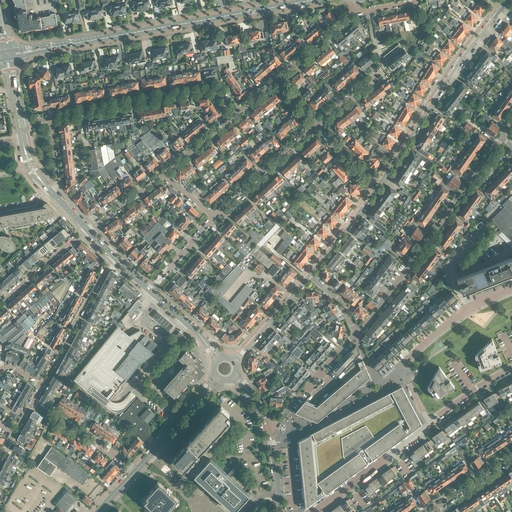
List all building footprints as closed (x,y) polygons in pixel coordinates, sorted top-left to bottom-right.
[(14,0),(15,2),(15,3),(16,3),(16,5),(15,5),(15,6),(16,6),(16,9),(15,9),(15,10),(15,11),(15,12),(15,13),(15,14),(16,15),(16,16),(17,16),(18,19),(18,20),(19,22),(21,22),(21,24),(21,25),(19,25),(20,30),(21,31),(22,31),(22,32),(27,31),(27,29),(27,28),(29,28),(30,30),(34,29),(36,29),(38,29),(39,30),(40,30),(41,30),(42,30),(43,29),(44,29),(45,29),(46,29),(46,28),(46,27),(49,27),(50,27),(50,26),(53,25),(54,26),(57,25),(57,22),(60,21),(59,14),(56,15),(55,13),(50,14),(51,16),(44,17),(33,19),(32,18),(33,18),(32,14),(30,15),(30,18),(28,18),(27,11),(26,3),(25,1),(25,0),(14,0)] [(148,0),(146,0),(141,1),(142,11),(146,10),(146,9),(149,9),(148,4),(149,4),(148,0)] [(141,1),(132,3),(133,6),(134,6),(135,11),(138,11),(138,12),(142,11),(141,1)] [(121,2),(116,2),(117,5),(119,15),(122,14),(126,13),(125,8),(127,8),(126,4),(121,4),(121,2)] [(474,2),(473,4),(483,12),(486,8),(479,3),(478,4),(474,2)] [(480,15),(483,12),(473,4),(471,5),(475,8),(473,10),(480,15)] [(117,5),(109,7),(109,11),(110,10),(111,16),(115,15),(115,16),(119,15),(117,5)] [(102,8),(94,9),(96,19),(99,19),(99,18),(103,17),(102,12),(103,12),(102,8)] [(94,9),(85,11),(86,15),(87,15),(88,20),(92,19),(92,20),(96,19),(94,9)] [(79,11),(71,13),(72,22),(72,23),(73,23),(76,23),(76,22),(80,21),(79,15),(80,15),(79,11)] [(67,12),(63,13),(65,23),(69,22),(69,23),(72,22),(71,13),(67,14),(67,12)] [(322,25),(333,16),(330,12),(324,17),(326,18),(323,21),(320,23),(322,25)] [(464,14),(475,22),(478,19),(471,13),(469,15),(466,12),(464,14)] [(465,20),(472,26),(475,22),(464,14),(463,16),(466,18),(465,20)] [(397,15),(391,16),(392,23),(393,27),(397,26),(399,26),(398,26),(398,22),(397,15)] [(330,24),(332,23),(336,19),(333,16),(322,25),(324,26),(329,22),(330,24)] [(451,17),(450,19),(466,33),(469,29),(463,24),(461,25),(458,23),(451,17)] [(458,29),(457,31),(464,36),(466,33),(450,19),(448,22),(455,27),(458,29)] [(287,31),(287,28),(288,28),(287,23),(285,22),(278,23),(280,32),(281,40),(284,38),(283,33),(285,32),(284,32),(287,31)] [(310,22),(308,24),(310,26),(311,28),(312,27),(313,29),(311,31),(316,36),(319,33),(312,24),(310,22)] [(271,26),(272,33),(280,32),(278,23),(272,24),(271,26)] [(313,23),(312,24),(319,33),(321,32),(323,31),(318,25),(316,27),(315,25),(313,23)] [(357,23),(353,26),(361,35),(362,34),(361,32),(360,31),(361,29),(357,23)] [(353,26),(353,27),(349,30),(354,35),(356,34),(358,35),(359,37),(361,35),(353,26)] [(451,32),(448,30),(445,28),(444,30),(447,32),(446,33),(449,35),(449,34),(452,36),(451,38),(458,44),(461,40),(451,32)] [(507,39),(505,41),(510,45),(511,47),(511,46),(511,43),(511,42),(510,41),(511,38),(511,34),(505,29),(503,31),(502,31),(501,32),(501,33),(500,34),(507,39)] [(255,32),(256,39),(257,40),(264,39),(263,31),(260,31),(259,31),(258,30),(256,31),(255,31),(255,32)] [(306,30),(305,31),(306,32),(312,39),(316,36),(311,31),(309,32),(308,31),(307,31),(306,30)] [(353,37),(354,35),(349,30),(346,32),(355,42),(356,41),(353,37)] [(461,40),(464,36),(457,31),(455,33),(452,30),(451,32),(461,40)] [(305,31),(303,32),(304,33),(306,35),(304,37),(309,42),(312,39),(306,32),(305,31)] [(346,32),(343,35),(349,43),(351,41),(352,42),(356,47),(357,45),(355,42),(346,32)] [(234,35),(232,36),(233,44),(239,43),(239,47),(238,48),(239,53),(247,51),(245,42),(240,42),(239,38),(240,38),(239,34),(235,35),(234,35)] [(225,37),(226,46),(229,45),(229,46),(234,46),(233,44),(232,36),(232,35),(231,35),(229,36),(229,37),(228,37),(225,37)] [(339,38),(347,47),(349,50),(350,48),(347,44),(349,43),(343,35),(339,38)] [(295,40),(302,48),(305,46),(304,45),(305,44),(299,37),(296,40),(295,39),(295,40)] [(497,37),(493,42),(500,47),(503,43),(504,43),(497,37)] [(347,47),(339,38),(335,41),(340,47),(342,45),(345,48),(347,47)] [(200,52),(210,50),(208,41),(208,40),(208,41),(207,40),(205,40),(204,41),(200,42),(201,48),(200,48),(200,52)] [(214,51),(218,50),(216,40),(212,41),(212,40),(208,41),(210,50),(214,50),(214,51)] [(295,42),(292,45),(297,50),(300,48),(301,49),(302,48),(295,40),(294,40),(295,42)] [(442,43),(452,51),(455,47),(448,42),(447,44),(443,41),(442,43)] [(500,47),(493,42),(489,47),(496,52),(498,54),(499,52),(502,49),(500,47)] [(186,54),(188,53),(194,52),(194,48),(193,48),(192,43),(188,44),(187,43),(184,44),(186,54)] [(291,43),(288,45),(290,47),(288,48),(293,54),(297,50),(292,45),(291,43)] [(443,49),(449,54),(452,51),(442,43),(441,44),(444,47),(443,49)] [(177,55),(186,54),(184,44),(180,44),(180,45),(176,46),(177,51),(176,51),(177,55)] [(409,57),(399,44),(383,57),(393,69),(409,57)] [(286,46),(284,47),(287,49),(285,51),(289,57),(293,54),(288,48),(286,45),(286,46)] [(326,51),(325,51),(330,57),(335,54),(337,55),(338,54),(341,57),(342,56),(340,53),(340,52),(336,49),(333,51),(330,47),(327,49),(326,50),(326,51)] [(156,59),(161,58),(160,48),(156,49),(156,50),(152,51),(153,56),(152,56),(152,60),(153,60),(153,61),(157,61),(156,59)] [(163,48),(160,48),(161,58),(170,57),(170,53),(168,53),(168,48),(163,48)] [(509,62),(511,58),(511,48),(511,49),(505,52),(506,55),(502,60),(505,62),(508,65),(509,62)] [(284,51),(280,54),(286,60),(289,57),(285,51),(284,52),(284,51)] [(330,57),(325,51),(320,55),(326,61),(330,57)] [(435,51),(434,53),(444,61),(447,57),(440,52),(438,54),(435,51)] [(493,56),(487,51),(483,56),(493,63),(495,61),(493,60),(495,58),(498,60),(497,61),(502,65),(505,62),(502,60),(498,56),(495,54),(493,56)] [(135,53),(137,63),(137,65),(146,64),(145,57),(144,57),(143,52),(139,53),(139,52),(135,53)] [(420,61),(424,64),(425,61),(422,59),(425,55),(419,52),(416,58),(420,61)] [(133,64),(137,63),(135,53),(132,53),(132,54),(128,55),(129,60),(128,60),(128,65),(133,64)] [(441,65),(444,61),(434,53),(432,55),(436,58),(434,60),(441,65)] [(227,80),(227,81),(233,76),(230,72),(235,71),(235,68),(232,54),(230,55),(223,56),(220,56),(216,57),(217,61),(217,64),(218,68),(223,68),(222,63),(228,62),(229,67),(227,69),(227,68),(224,71),(225,73),(224,73),(224,74),(225,75),(224,75),(224,76),(225,77),(224,78),(226,80),(227,80)] [(273,54),(269,58),(277,67),(281,63),(273,54)] [(321,65),(319,67),(320,68),(324,72),(326,70),(321,65),(326,61),(320,55),(320,56),(319,55),(318,56),(318,57),(315,59),(321,65)] [(115,56),(111,57),(113,67),(122,65),(121,61),(120,62),(119,56),(115,57),(115,56)] [(368,56),(363,60),(368,66),(373,62),(368,56)] [(495,65),(493,63),(483,56),(481,58),(480,58),(479,60),(489,68),(491,65),(494,67),(495,65)] [(108,68),(113,67),(111,57),(108,58),(104,59),(105,64),(104,64),(104,65),(102,66),(102,70),(109,69),(108,68)] [(276,67),(277,67),(269,58),(265,61),(272,69),(273,68),(273,69),(276,66),(276,67)] [(368,66),(363,60),(359,63),(364,70),(368,66)] [(478,62),(476,65),(486,72),(488,74),(489,72),(487,71),(489,68),(479,60),(478,61),(478,62)] [(80,73),(89,71),(87,61),(83,62),(84,63),(79,64),(80,69),(79,69),(80,73)] [(91,62),(91,61),(87,61),(89,71),(93,70),(94,73),(98,72),(98,70),(97,66),(96,66),(95,61),(91,62)] [(270,71),(272,69),(265,61),(262,63),(260,64),(268,73),(270,71)] [(316,66),(312,61),(308,65),(313,71),(314,73),(320,68),(319,67),(318,65),(316,66)] [(349,70),(354,76),(359,73),(353,66),(355,64),(353,62),(351,64),(352,64),(347,68),(349,70)] [(426,65),(437,72),(439,68),(432,64),(430,66),(427,63),(426,65)] [(256,68),(263,77),(264,75),(265,76),(268,73),(260,64),(256,68)] [(63,67),(65,77),(74,75),(73,71),(71,71),(71,69),(70,66),(71,65),(67,66),(66,65),(64,66),(63,67)] [(313,71),(308,65),(303,69),(308,75),(313,71)] [(428,69),(427,71),(434,76),(437,72),(426,65),(424,67),(428,69)] [(473,67),(472,69),(482,77),(486,72),(476,65),(474,67),(473,67)] [(174,66),(166,67),(167,74),(170,74),(172,84),(174,84),(175,84),(176,84),(177,83),(176,75),(174,66)] [(217,66),(209,67),(211,79),(212,79),(212,80),(215,79),(214,79),(215,78),(217,77),(216,70),(218,69),(217,66)] [(60,68),(56,69),(57,76),(55,76),(56,79),(58,79),(58,80),(61,80),(61,77),(65,77),(63,67),(59,68),(60,68)] [(211,79),(209,67),(203,68),(204,72),(205,80),(207,79),(207,80),(208,80),(211,80),(211,79)] [(256,69),(252,72),(259,81),(260,81),(260,80),(262,78),(263,77),(256,68),(255,68),(256,69)] [(41,70),(40,71),(40,73),(42,80),(46,79),(46,82),(50,81),(48,69),(45,69),(45,70),(41,71),(41,70)] [(468,74),(478,81),(482,77),(472,69),(471,70),(471,71),(469,74),(468,74)] [(344,74),(350,80),(351,81),(355,77),(354,76),(349,70),(344,74)] [(139,78),(139,80),(141,80),(142,81),(143,89),(145,89),(146,90),(148,89),(148,88),(149,88),(147,80),(144,80),(144,78),(142,79),(141,71),(138,71),(138,74),(138,77),(139,78)] [(422,71),(421,73),(432,80),(434,76),(427,71),(425,74),(422,71)] [(247,75),(248,76),(255,85),(259,81),(252,72),(250,74),(249,74),(247,75)] [(38,74),(37,74),(37,79),(34,79),(33,79),(33,78),(32,78),(32,77),(31,77),(30,77),(29,78),(29,79),(29,80),(30,87),(30,88),(30,89),(32,89),(32,88),(41,87),(40,80),(42,80),(40,73),(40,74),(38,75),(38,74)] [(305,79),(300,73),(298,75),(297,74),(296,75),(296,76),(295,77),(301,83),(305,79)] [(422,80),(429,84),(432,80),(421,73),(419,75),(423,77),(422,80)] [(340,77),(346,84),(350,80),(344,74),(340,77)] [(483,85),(478,81),(468,74),(465,78),(466,78),(465,79),(474,85),(474,84),(480,89),(483,85)] [(235,75),(233,76),(227,81),(228,82),(227,82),(229,85),(230,85),(231,85),(238,79),(235,75)] [(147,78),(147,80),(149,88),(151,88),(155,88),(154,79),(150,79),(150,77),(147,78)] [(296,87),(301,83),(295,77),(294,77),(293,78),(293,79),(292,79),(293,80),(291,81),(296,87)] [(336,81),(341,87),(342,88),(346,84),(340,77),(336,81)] [(233,89),(234,90),(243,83),(239,79),(238,79),(231,85),(231,87),(233,90),(233,89)] [(341,88),(341,87),(336,81),(335,79),(330,83),(337,91),(341,88)] [(409,79),(408,81),(425,92),(427,88),(425,86),(417,81),(416,83),(409,79)] [(306,99),(311,95),(313,93),(315,92),(311,88),(311,87),(311,88),(316,83),(314,81),(312,83),(310,85),(308,86),(310,89),(303,94),(306,99)] [(387,81),(384,84),(384,83),(380,87),(385,93),(386,94),(387,96),(394,87),(391,83),(389,85),(387,81)] [(411,89),(420,94),(422,95),(425,92),(408,81),(406,84),(412,87),(411,89)] [(117,86),(116,82),(114,83),(115,87),(116,95),(122,94),(120,85),(117,86)] [(234,91),(236,94),(246,87),(243,83),(234,90),(235,91),(234,91)] [(329,87),(326,83),(323,86),(324,88),(322,90),(324,92),(329,98),(333,94),(328,88),(329,87)] [(462,83),(459,87),(466,93),(467,91),(469,92),(470,89),(462,83)] [(236,95),(238,98),(239,98),(239,99),(249,92),(247,89),(249,88),(247,87),(246,88),(246,87),(236,94),(236,95)] [(376,91),(375,91),(380,97),(385,93),(380,87),(378,89),(377,89),(376,90),(376,91)] [(466,93),(459,87),(457,90),(456,90),(454,91),(462,97),(466,93)] [(371,94),(371,95),(376,101),(378,99),(380,97),(375,91),(374,93),(373,93),(371,94)] [(462,97),(454,91),(453,93),(453,94),(452,96),(458,102),(462,97)] [(324,92),(319,96),(324,102),(329,98),(324,92)] [(33,94),(33,95),(34,98),(33,98),(34,101),(35,101),(35,102),(43,100),(42,93),(33,94)] [(313,97),(315,99),(320,106),(324,102),(319,96),(317,98),(313,93),(311,95),(313,97)] [(415,107),(418,103),(407,96),(404,95),(401,93),(399,95),(409,100),(408,102),(415,107)] [(272,96),(271,97),(277,103),(279,101),(280,102),(282,101),(281,100),(275,94),(272,96)] [(411,97),(408,94),(407,96),(418,103),(420,99),(413,94),(411,97)] [(66,97),(63,97),(64,106),(65,105),(65,106),(67,106),(68,105),(71,104),(69,95),(66,95),(66,97)] [(315,110),(320,106),(315,99),(312,102),(310,99),(313,97),(311,95),(306,99),(315,110)] [(366,98),(371,104),(373,103),(374,104),(377,102),(376,101),(371,95),(369,97),(368,96),(367,97),(367,98),(366,98)] [(455,106),(458,102),(452,96),(450,99),(449,99),(447,100),(455,106)] [(277,103),(271,97),(267,100),(269,104),(270,103),(273,106),(277,103)] [(510,105),(511,103),(504,98),(503,97),(500,101),(509,108),(511,105),(510,105)] [(51,101),(49,102),(51,108),(55,107),(56,108),(57,108),(58,107),(57,98),(51,99),(51,101)] [(368,107),(371,104),(366,98),(363,101),(361,102),(367,110),(369,108),(368,107)] [(35,102),(36,109),(36,110),(37,110),(37,111),(38,111),(39,111),(40,111),(40,110),(41,110),(41,109),(41,108),(47,107),(47,109),(51,108),(49,102),(45,102),(44,100),(43,100),(35,102)] [(269,104),(267,100),(263,104),(268,110),(273,106),(270,103),(269,104)] [(453,109),(455,106),(447,100),(446,102),(446,103),(445,105),(452,111),(457,115),(458,113),(456,111),(453,109)] [(207,111),(214,106),(210,101),(210,102),(203,106),(207,111)] [(496,106),(498,107),(505,112),(507,110),(507,111),(509,108),(500,101),(496,106)] [(188,102),(180,104),(181,109),(182,111),(186,111),(186,112),(186,113),(190,110),(191,110),(192,109),(192,108),(192,105),(190,105),(189,102),(188,102)] [(395,102),(394,104),(411,114),(413,110),(406,106),(404,108),(398,104),(399,104),(395,102)] [(268,110),(263,104),(259,107),(261,110),(261,111),(264,114),(268,110)] [(402,112),(401,114),(409,118),(411,114),(394,104),(392,106),(396,108),(402,112)] [(170,108),(176,107),(176,105),(170,106),(170,105),(164,106),(163,106),(162,106),(161,107),(161,109),(162,115),(166,114),(165,112),(166,112),(168,112),(169,114),(170,115),(172,113),(171,111),(170,108)] [(450,113),(452,111),(445,105),(441,110),(449,117),(451,114),(450,113)] [(220,115),(214,106),(207,111),(207,112),(208,111),(210,114),(209,115),(210,116),(211,115),(214,119),(215,117),(216,118),(220,115)] [(353,109),(354,110),(360,118),(363,116),(364,118),(366,116),(357,106),(356,107),(356,106),(354,107),(354,108),(353,109)] [(261,110),(259,107),(254,111),(260,118),(264,114),(261,111),(261,110)] [(498,107),(497,109),(495,112),(502,117),(504,114),(505,112),(498,107)] [(350,112),(350,113),(354,119),(357,117),(360,122),(362,120),(360,118),(354,110),(352,111),(351,111),(350,112)] [(502,117),(495,112),(493,110),(488,116),(490,117),(493,120),(495,118),(499,121),(500,119),(501,120),(502,117)] [(260,118),(254,111),(254,112),(251,114),(250,115),(255,120),(256,121),(256,122),(258,121),(257,120),(260,118)] [(404,126),(406,122),(395,115),(389,112),(388,115),(391,117),(392,116),(394,117),(394,118),(397,120),(396,122),(404,126)] [(126,113),(126,115),(128,123),(131,123),(131,126),(133,125),(134,133),(130,133),(131,140),(132,144),(134,142),(140,138),(137,123),(134,124),(132,114),(131,114),(131,113),(126,113)] [(347,115),(346,116),(354,127),(356,125),(352,120),(354,119),(350,113),(349,113),(347,114),(347,115)] [(204,117),(209,124),(213,121),(212,120),(214,119),(211,115),(210,116),(209,115),(208,114),(204,117)] [(295,125),(296,126),(296,125),(297,125),(298,124),(299,123),(296,120),(297,120),(293,114),(289,118),(295,125)] [(396,114),(395,115),(406,122),(409,118),(401,114),(400,116),(396,114)] [(435,117),(433,119),(444,126),(446,124),(446,123),(446,122),(446,121),(446,120),(445,119),(438,114),(436,117),(435,117)] [(282,118),(286,122),(291,128),(295,125),(289,118),(288,117),(287,118),(284,116),(282,118)] [(342,119),(346,125),(349,123),(352,128),(354,127),(346,116),(344,117),(342,118),(342,119)] [(110,127),(111,127),(112,131),(114,131),(113,126),(117,126),(115,117),(109,118),(110,127)] [(252,123),(247,117),(246,117),(245,117),(244,118),(244,119),(244,120),(242,121),(247,127),(252,123)] [(109,118),(102,119),(103,128),(110,127),(109,118)] [(290,129),(291,128),(286,122),(283,124),(278,118),(276,119),(287,132),(289,130),(290,129)] [(278,129),(279,129),(284,135),(287,132),(276,119),(275,121),(280,127),(278,129)] [(339,121),(338,123),(345,131),(346,133),(348,132),(344,127),(346,125),(342,119),(341,120),(340,120),(339,120),(339,121)] [(431,125),(437,129),(441,131),(444,126),(433,119),(432,122),(432,123),(431,125)] [(99,134),(96,120),(90,121),(92,130),(95,130),(96,134),(99,134)] [(201,120),(196,124),(201,130),(201,129),(202,129),(203,128),(204,128),(206,126),(201,120)] [(238,124),(237,125),(243,131),(245,129),(249,134),(251,132),(249,129),(247,127),(242,121),(240,122),(240,123),(239,123),(238,123),(238,124)] [(473,125),(467,121),(463,127),(469,131),(473,125)] [(345,131),(338,123),(337,122),(336,123),(335,124),(334,124),(334,125),(335,127),(336,128),(334,129),(337,133),(338,133),(340,135),(345,131)] [(491,122),(488,127),(496,133),(499,129),(497,129),(498,127),(491,122)] [(60,133),(61,133),(70,131),(69,126),(72,126),(72,124),(61,125),(61,126),(59,126),(60,133)] [(191,138),(192,137),(187,131),(184,128),(182,126),(181,124),(180,126),(179,127),(183,131),(180,132),(182,135),(187,141),(189,139),(190,139),(191,139),(191,138)] [(196,124),(191,127),(197,134),(199,132),(199,131),(201,130),(196,124)] [(175,134),(178,132),(172,125),(169,127),(175,134)] [(389,125),(388,127),(399,134),(401,130),(394,126),(393,127),(389,125)] [(428,127),(426,130),(434,134),(437,129),(431,125),(429,127),(428,127)] [(494,136),(496,133),(488,127),(487,126),(483,131),(492,137),(493,135),(494,136)] [(156,144),(158,146),(161,151),(166,147),(168,146),(164,140),(154,127),(152,128),(140,137),(149,149),(156,144)] [(194,136),(197,134),(191,127),(187,131),(192,137),(194,136)] [(231,130),(229,131),(235,138),(239,134),(233,127),(230,129),(231,130)] [(396,138),(399,134),(388,127),(387,129),(390,131),(389,134),(396,138)] [(284,135),(279,129),(277,132),(274,128),(272,130),(274,132),(276,134),(281,140),(285,136),(284,135)] [(430,140),(434,134),(426,130),(425,132),(425,133),(424,135),(430,140)] [(227,133),(225,135),(230,142),(235,138),(229,131),(229,132),(228,132),(227,133)] [(265,136),(268,138),(269,140),(273,145),(274,146),(275,145),(276,145),(277,144),(277,143),(278,142),(269,133),(265,136)] [(478,137),(476,139),(483,144),(485,141),(484,141),(486,139),(485,139),(486,138),(479,133),(477,136),(478,137)] [(257,135),(269,148),(273,145),(269,140),(268,138),(265,140),(259,134),(257,135)] [(221,139),(220,139),(226,145),(230,142),(225,135),(223,137),(222,137),(221,138),(221,139)] [(262,143),(260,145),(265,151),(269,148),(257,135),(256,137),(262,143)] [(395,141),(383,135),(381,139),(392,145),(395,141)] [(420,140),(430,146),(430,147),(433,142),(430,140),(424,135),(422,138),(421,137),(420,140)] [(177,139),(174,141),(179,148),(184,144),(179,137),(178,136),(176,138),(177,139)] [(141,151),(145,156),(147,155),(151,151),(149,149),(140,137),(140,138),(134,142),(140,150),(141,151)] [(170,140),(170,141),(168,143),(169,145),(175,151),(179,148),(174,141),(172,138),(170,140)] [(242,147),(244,146),(249,142),(246,138),(239,143),(242,147)] [(349,145),(352,148),(361,139),(360,138),(357,141),(355,139),(349,145)] [(221,150),(226,145),(220,139),(219,140),(218,140),(215,142),(221,150)] [(361,139),(352,148),(355,152),(361,146),(360,144),(363,141),(361,139)] [(392,145),(381,139),(380,141),(383,143),(382,145),(390,149),(392,145)] [(474,140),(472,143),(480,148),(481,146),(483,144),(476,139),(475,141),(474,140)] [(250,142),(262,155),(265,151),(260,145),(258,147),(252,140),(250,142)] [(316,140),(313,143),(312,143),(311,144),(311,145),(310,145),(316,151),(319,147),(320,148),(322,146),(316,140)] [(426,151),(430,146),(420,140),(418,142),(418,144),(417,146),(420,148),(418,151),(427,157),(430,154),(426,151)] [(128,147),(134,155),(134,156),(141,151),(140,150),(134,142),(132,144),(128,147)] [(252,152),(258,158),(262,155),(250,142),(248,143),(253,148),(251,150),(252,152)] [(480,148),(472,143),(470,142),(469,144),(471,145),(470,148),(477,153),(478,150),(480,148)] [(99,170),(104,166),(109,162),(115,157),(112,144),(95,147),(95,149),(89,150),(92,164),(92,168),(98,167),(99,170)] [(209,148),(208,149),(213,156),(218,152),(212,145),(209,148)] [(306,149),(313,156),(317,152),(316,151),(310,145),(309,146),(308,146),(307,148),(306,149)] [(355,152),(359,155),(368,146),(366,145),(363,148),(361,146),(355,152)] [(369,148),(368,146),(359,155),(362,159),(368,153),(366,151),(369,148)] [(379,146),(377,149),(385,155),(387,152),(379,146)] [(122,151),(128,159),(134,155),(128,147),(122,151)] [(171,154),(166,147),(161,151),(167,159),(170,157),(169,156),(171,154)] [(467,149),(466,152),(473,157),(474,155),(475,155),(477,153),(470,148),(468,150),(467,149)] [(208,160),(213,156),(208,149),(207,150),(206,150),(205,151),(205,152),(203,153),(208,160)] [(309,160),(313,156),(306,149),(304,150),(303,151),(302,152),(302,153),(309,160)] [(162,162),(162,161),(164,160),(165,161),(167,159),(161,151),(157,155),(162,162)] [(248,154),(250,157),(255,163),(259,159),(258,158),(252,152),(250,154),(248,152),(247,153),(248,154)] [(327,152),(321,158),(326,163),(332,157),(331,156),(332,156),(328,153),(327,152)] [(409,157),(409,158),(419,165),(422,160),(425,162),(427,159),(417,152),(415,155),(412,153),(411,155),(410,155),(409,157)] [(463,157),(470,162),(472,159),(473,157),(466,152),(464,154),(465,154),(463,157)] [(199,157),(198,157),(204,164),(208,160),(203,153),(201,155),(200,155),(199,156),(199,157)] [(134,184),(129,177),(127,173),(125,175),(119,166),(120,165),(121,167),(124,165),(121,161),(117,156),(115,157),(109,162),(119,175),(120,174),(124,180),(129,187),(131,185),(132,186),(134,185),(134,184)] [(152,170),(154,168),(149,161),(147,159),(145,156),(142,158),(146,163),(144,165),(149,172),(150,171),(150,172),(152,170)] [(294,160),(303,170),(304,168),(305,167),(302,163),(303,161),(298,156),(298,157),(297,156),(295,158),(296,159),(294,160)] [(459,160),(459,161),(467,166),(468,164),(470,162),(463,157),(462,156),(459,160)] [(199,168),(204,164),(198,157),(197,159),(196,158),(193,161),(199,168)] [(124,165),(127,170),(131,174),(133,173),(138,181),(140,180),(141,179),(141,178),(142,178),(136,170),(134,172),(124,158),(121,161),(124,165)] [(154,158),(149,161),(154,168),(156,166),(157,166),(158,165),(159,164),(154,158)] [(405,162),(416,169),(419,165),(409,158),(407,160),(406,160),(405,162)] [(245,161),(243,163),(245,166),(246,165),(249,168),(252,165),(247,159),(245,161)] [(303,170),(294,160),(293,161),(292,161),(291,162),(291,163),(290,164),(295,169),(297,168),(298,170),(299,169),(301,171),(304,173),(305,172),(304,171),(303,170)] [(459,163),(457,166),(464,171),(466,168),(465,168),(467,166),(459,161),(458,163),(459,163)] [(104,166),(109,173),(111,175),(114,179),(116,182),(120,179),(122,181),(119,184),(125,191),(125,190),(125,191),(128,189),(127,189),(129,187),(124,180),(120,174),(119,175),(109,162),(104,166)] [(338,162),(330,170),(331,172),(330,173),(332,174),(341,165),(338,162)] [(404,165),(403,167),(413,174),(416,169),(405,162),(404,163),(404,165)] [(194,175),(192,172),(195,170),(190,163),(189,164),(188,164),(187,165),(185,167),(190,173),(192,176),(194,175)] [(248,169),(249,168),(246,165),(245,166),(243,163),(239,167),(244,173),(244,172),(246,171),(247,171),(248,170),(248,169)] [(92,164),(89,164),(91,173),(87,176),(89,178),(91,177),(94,175),(96,173),(96,172),(98,171),(99,170),(98,167),(92,168),(92,164)] [(287,166),(286,168),(293,175),(295,173),(293,171),(295,169),(290,164),(289,164),(287,165),(287,166)] [(225,167),(223,165),(218,169),(226,179),(227,178),(232,183),(235,180),(233,177),(231,174),(230,173),(228,175),(227,174),(226,175),(223,171),(226,169),(225,167)] [(235,170),(240,176),(242,175),(243,175),(244,174),(244,173),(239,167),(237,165),(233,168),(235,170)] [(341,165),(332,174),(333,176),(336,173),(338,175),(344,169),(341,165)] [(104,166),(99,170),(98,171),(100,172),(101,175),(103,177),(109,173),(104,166)] [(456,168),(455,167),(453,170),(460,175),(462,173),(464,171),(457,166),(456,168)] [(142,178),(143,177),(144,177),(145,176),(146,175),(143,171),(140,167),(136,170),(142,178)] [(180,171),(185,178),(186,178),(186,177),(190,173),(185,167),(183,169),(182,169),(181,170),(181,171),(180,171)] [(400,170),(399,171),(407,177),(409,178),(411,175),(414,178),(416,176),(413,174),(403,167),(401,170),(400,170)] [(293,175),(286,168),(285,169),(284,168),(282,170),(282,171),(283,173),(282,174),(286,178),(287,177),(288,179),(290,181),(295,177),(293,175)] [(339,177),(336,180),(338,181),(347,172),(344,169),(338,175),(339,177)] [(238,178),(240,176),(235,170),(231,174),(233,177),(235,180),(236,181),(236,180),(237,180),(238,179),(238,178)] [(436,179),(440,182),(442,179),(438,176),(439,175),(431,170),(428,173),(432,176),(436,179)] [(511,174),(507,170),(505,171),(504,172),(503,173),(510,180),(511,181),(511,179),(511,174)] [(185,178),(180,171),(179,172),(176,174),(175,175),(177,177),(176,177),(179,181),(179,180),(180,182),(182,181),(185,178)] [(311,174),(309,176),(310,178),(313,181),(319,175),(315,171),(311,174)] [(398,174),(396,177),(404,182),(407,177),(399,171),(398,173),(398,174)] [(347,172),(338,181),(339,183),(340,182),(342,184),(351,176),(347,172)] [(78,175),(78,173),(66,174),(66,175),(67,176),(67,177),(66,177),(67,181),(76,180),(76,179),(75,175),(78,175)] [(501,176),(499,177),(506,184),(510,180),(503,173),(501,175),(501,176)] [(285,180),(284,181),(279,175),(278,177),(277,177),(274,179),(281,187),(284,184),(287,188),(288,188),(289,188),(290,188),(290,187),(290,186),(290,185),(285,180)] [(452,175),(449,179),(458,186),(461,182),(461,181),(452,175)] [(71,196),(72,196),(77,191),(81,186),(82,187),(85,185),(84,184),(89,178),(87,176),(86,178),(84,176),(82,178),(76,179),(76,180),(67,181),(66,182),(66,186),(64,188),(68,193),(72,190),(71,189),(72,187),(74,189),(69,194),(71,196)] [(404,182),(396,177),(396,176),(393,181),(393,182),(395,183),(402,188),(403,185),(404,186),(406,183),(404,182)] [(497,179),(495,181),(502,187),(504,185),(504,186),(506,184),(499,177),(498,179),(497,179)] [(84,184),(85,185),(89,190),(95,186),(89,178),(84,184)] [(188,181),(186,178),(185,178),(182,181),(189,190),(188,191),(191,193),(195,189),(188,181)] [(222,182),(219,185),(224,190),(225,190),(226,190),(227,189),(227,188),(229,186),(223,179),(220,181),(222,182)] [(271,184),(281,195),(283,194),(278,189),(281,187),(274,179),(272,181),(272,182),(271,184)] [(458,186),(449,179),(446,184),(455,190),(456,189),(458,186)] [(315,180),(309,187),(314,191),(318,187),(315,186),(314,185),(317,181),(315,180)] [(493,183),(492,185),(499,191),(501,189),(500,189),(502,187),(495,181),(494,182),(493,183)] [(109,190),(107,192),(112,199),(113,199),(113,200),(115,199),(115,198),(117,196),(107,183),(107,182),(105,184),(109,190)] [(121,193),(122,193),(117,186),(114,187),(113,185),(112,186),(109,182),(107,183),(117,196),(119,195),(122,194),(121,193)] [(203,186),(201,184),(196,189),(200,193),(203,191),(207,196),(205,198),(209,202),(210,204),(214,201),(213,201),(215,199),(210,194),(203,186)] [(266,187),(271,193),(274,196),(277,194),(280,196),(281,195),(271,184),(269,185),(268,185),(267,186),(267,187),(266,187)] [(299,186),(296,189),(300,193),(305,189),(301,184),(299,186)] [(224,191),(224,190),(219,185),(215,188),(214,189),(215,189),(214,189),(220,195),(222,193),(223,193),(224,192),(224,191)] [(441,185),(440,188),(439,191),(446,196),(448,193),(447,193),(449,191),(448,191),(448,190),(441,185)] [(489,187),(488,188),(494,194),(497,192),(497,193),(499,191),(492,185),(490,186),(489,187)] [(159,188),(158,188),(163,195),(164,196),(167,194),(168,195),(170,193),(165,187),(164,186),(162,187),(162,186),(161,186),(160,186),(158,187),(159,188)] [(213,191),(210,194),(215,199),(216,199),(217,198),(217,197),(220,195),(214,189),(215,189),(214,189),(212,186),(210,188),(213,191)] [(74,199),(73,199),(77,204),(78,204),(79,203),(87,197),(91,195),(89,193),(86,189),(85,187),(80,190),(82,192),(74,198),(73,198),(74,199)] [(264,190),(262,191),(269,198),(271,196),(269,194),(271,193),(266,187),(266,188),(265,188),(264,189),(264,190)] [(386,191),(393,197),(395,195),(396,195),(398,193),(390,187),(389,187),(386,191)] [(160,197),(163,195),(158,188),(158,189),(157,189),(156,190),(153,192),(159,200),(163,205),(165,204),(160,197)] [(175,194),(177,192),(172,188),(169,190),(172,193),(169,196),(171,198),(169,200),(169,201),(168,202),(169,203),(167,204),(167,205),(170,207),(174,203),(178,198),(175,194)] [(498,204),(497,203),(493,199),(493,196),(494,194),(488,188),(486,190),(486,191),(484,193),(488,196),(487,197),(491,200),(496,206),(498,204)] [(112,199),(107,192),(104,194),(102,191),(100,189),(98,190),(102,196),(107,203),(110,201),(110,202),(112,200),(112,199)] [(412,195),(407,192),(403,189),(402,191),(411,197),(412,195)] [(431,189),(429,191),(442,200),(444,198),(444,199),(446,196),(439,191),(437,193),(431,189)] [(105,205),(107,203),(102,196),(98,190),(100,193),(98,194),(100,197),(97,199),(103,206),(104,206),(105,205)] [(404,203),(403,204),(403,205),(404,207),(406,204),(411,197),(402,191),(400,190),(398,193),(399,194),(400,194),(404,196),(401,201),(404,203)] [(474,192),(473,194),(481,200),(483,198),(483,197),(484,195),(477,190),(475,192),(474,192)] [(269,198),(262,191),(261,193),(260,192),(258,195),(263,200),(265,202),(269,198)] [(383,194),(382,196),(390,201),(393,197),(386,191),(384,194),(383,194)] [(428,193),(431,195),(429,197),(432,199),(440,205),(441,202),(442,200),(429,191),(428,193)] [(149,195),(149,196),(155,204),(159,200),(153,192),(151,194),(151,193),(149,195)] [(483,201),(481,200),(473,194),(472,196),(472,197),(470,199),(482,207),(483,205),(481,204),(483,201)] [(79,205),(82,208),(89,203),(87,201),(92,197),(92,196),(91,195),(87,197),(79,203),(80,204),(79,205)] [(258,195),(257,195),(255,197),(255,198),(253,199),(258,205),(263,200),(258,195)] [(85,212),(86,213),(93,207),(91,204),(94,201),(96,200),(93,196),(92,196),(92,197),(87,201),(89,203),(82,208),(84,212),(85,212)] [(148,196),(143,199),(149,206),(151,204),(153,205),(155,204),(149,196),(148,196)] [(381,198),(379,201),(386,206),(390,201),(382,196),(381,197),(381,198)] [(340,197),(339,198),(349,207),(352,203),(345,197),(344,199),(340,197)] [(174,203),(179,207),(183,202),(178,198),(174,203)] [(341,203),(339,205),(346,210),(349,207),(339,198),(337,200),(341,203)] [(432,199),(428,204),(436,209),(437,207),(438,208),(440,205),(432,199)] [(476,206),(478,207),(480,208),(482,207),(470,199),(469,200),(468,201),(467,203),(474,208),(476,206)] [(509,199),(503,205),(504,207),(505,208),(511,202),(509,199)] [(329,200),(328,202),(331,204),(333,206),(343,214),(346,210),(339,205),(338,207),(334,204),(335,204),(332,202),(329,200)] [(100,209),(94,201),(91,204),(93,207),(86,213),(85,213),(88,216),(88,215),(89,215),(90,216),(97,210),(98,211),(99,210),(99,209),(100,209)] [(386,206),(379,201),(377,203),(376,203),(375,205),(382,211),(386,206)] [(145,214),(143,211),(145,209),(140,202),(138,203),(138,204),(136,206),(140,212),(143,215),(145,214)] [(37,205),(0,211),(0,229),(42,222),(45,226),(50,224),(59,215),(49,204),(48,203),(47,203),(46,203),(45,203),(44,203),(43,204),(42,205),(42,206),(42,207),(38,208),(37,205)] [(247,207),(254,215),(255,216),(257,214),(256,213),(258,211),(251,203),(250,204),(249,204),(248,205),(248,206),(247,207)] [(466,206),(465,207),(476,215),(477,214),(475,212),(476,209),(474,208),(467,203),(466,205),(466,206)] [(428,204),(427,206),(428,206),(426,209),(433,214),(435,211),(436,209),(428,204)] [(130,209),(136,216),(138,219),(140,217),(138,214),(140,212),(136,206),(135,205),(130,209)] [(374,208),(372,210),(380,216),(379,215),(382,211),(375,205),(374,206),(374,208)] [(333,212),(340,218),(343,214),(333,206),(332,208),(335,210),(333,212)] [(188,215),(189,214),(190,215),(191,214),(194,217),(195,216),(196,216),(198,213),(192,208),(191,208),(190,210),(189,209),(187,211),(184,208),(182,207),(181,209),(183,211),(186,214),(188,215)] [(243,210),(243,211),(248,216),(249,215),(251,217),(254,215),(247,207),(246,209),(245,208),(243,210)] [(462,210),(461,211),(468,217),(470,215),(471,215),(472,216),(472,215),(474,217),(476,215),(465,207),(463,209),(462,210)] [(511,241),(511,214),(511,213),(508,211),(505,208),(504,207),(491,220),(502,231),(511,241)] [(126,213),(131,220),(136,216),(130,209),(125,212),(126,213)] [(420,218),(427,223),(429,220),(428,220),(430,218),(422,213),(419,211),(417,209),(415,211),(418,213),(420,215),(419,217),(420,218)] [(422,213),(430,218),(431,216),(431,217),(433,214),(426,209),(424,211),(424,210),(422,213)] [(368,215),(376,221),(377,221),(380,216),(372,210),(371,211),(370,212),(368,215)] [(240,214),(238,215),(245,222),(247,224),(251,220),(248,216),(243,211),(242,212),(241,212),(240,213),(240,214)] [(280,211),(276,215),(280,219),(284,215),(283,214),(280,211)] [(458,216),(466,221),(467,220),(469,221),(471,218),(468,217),(461,211),(460,213),(460,214),(458,216)] [(267,217),(274,224),(276,223),(279,220),(280,219),(276,215),(273,212),(267,217)] [(126,223),(131,220),(126,213),(123,215),(123,214),(122,215),(122,216),(121,216),(126,223)] [(396,220),(404,225),(406,227),(408,228),(412,222),(410,221),(400,214),(396,220)] [(245,222),(238,215),(237,216),(236,216),(235,217),(235,218),(234,218),(239,224),(241,223),(243,225),(245,222)] [(326,215),(325,217),(335,225),(338,221),(331,216),(329,217),(326,215)] [(163,216),(161,218),(158,222),(158,223),(162,226),(167,220),(163,216)] [(191,221),(188,218),(185,216),(181,220),(187,226),(191,221)] [(302,218),(303,219),(303,220),(308,224),(309,225),(311,223),(304,218),(303,217),(302,218)] [(325,217),(323,218),(326,221),(325,223),(332,228),(335,225),(325,217)] [(425,225),(427,223),(420,218),(418,220),(417,219),(414,218),(412,217),(410,220),(412,221),(415,223),(416,222),(423,227),(425,225)] [(62,218),(59,221),(70,234),(72,232),(73,232),(73,230),(73,229),(73,230),(70,227),(62,218)] [(115,221),(113,222),(117,229),(120,233),(122,235),(123,233),(119,228),(122,226),(118,219),(117,219),(115,220),(115,221)] [(262,224),(266,228),(268,230),(273,224),(268,219),(266,223),(264,221),(262,224)] [(279,220),(276,223),(280,227),(283,224),(288,229),(289,228),(280,219),(279,220)] [(365,219),(361,224),(368,229),(371,224),(365,219)] [(454,222),(452,223),(460,229),(461,227),(462,227),(463,225),(456,219),(455,221),(454,222)] [(176,225),(183,231),(187,226),(181,220),(176,225)] [(404,225),(396,220),(392,225),(400,231),(404,225)] [(62,230),(60,231),(65,238),(70,234),(59,221),(54,225),(56,227),(58,225),(62,230)] [(377,221),(376,221),(373,224),(385,233),(388,229),(377,221)] [(484,224),(481,221),(481,222),(475,227),(478,230),(484,224)] [(117,229),(113,222),(110,224),(109,224),(108,225),(108,226),(113,232),(117,229)] [(231,222),(230,223),(228,224),(228,225),(227,227),(235,234),(238,232),(234,229),(236,227),(231,222)] [(166,237),(164,235),(168,231),(162,226),(158,223),(149,233),(144,239),(146,241),(146,240),(148,243),(150,245),(155,239),(159,243),(166,250),(169,246),(172,243),(169,241),(169,240),(166,237)] [(311,223),(309,225),(314,229),(315,229),(318,232),(316,234),(323,239),(326,235),(316,227),(314,225),(311,223)] [(368,229),(361,224),(361,223),(358,227),(357,229),(365,235),(366,234),(365,233),(368,229)] [(451,226),(450,228),(457,233),(459,231),(458,231),(460,229),(452,223),(451,225),(451,226)] [(109,235),(111,239),(115,243),(119,240),(116,237),(115,236),(113,232),(108,226),(107,225),(104,228),(103,230),(106,233),(108,236),(109,235)] [(52,227),(52,226),(47,229),(49,232),(51,230),(54,233),(61,241),(65,238),(60,231),(58,233),(52,227)] [(318,226),(316,227),(326,235),(329,232),(322,226),(321,228),(318,226)] [(133,237),(136,234),(137,232),(132,227),(126,233),(128,235),(131,232),(131,233),(130,234),(133,237)] [(170,229),(172,230),(170,233),(176,238),(180,234),(174,228),(173,228),(172,227),(170,229)] [(240,239),(235,234),(227,227),(225,229),(224,229),(224,230),(223,231),(223,232),(228,236),(229,235),(234,238),(235,237),(239,240),(240,239)] [(401,233),(392,227),(391,230),(401,237),(403,234),(401,233)] [(412,231),(413,232),(421,238),(423,235),(424,235),(424,234),(423,233),(424,232),(417,227),(415,227),(412,231)] [(303,232),(302,233),(318,246),(321,242),(314,237),(312,239),(309,236),(308,234),(304,232),(305,231),(301,228),(300,230),(303,232)] [(459,234),(457,233),(450,228),(449,230),(448,230),(446,232),(454,237),(455,235),(458,237),(459,234)] [(353,233),(359,237),(361,235),(363,236),(364,235),(365,236),(365,235),(357,229),(356,230),(356,229),(356,230),(354,230),(353,231),(353,233)] [(170,233),(168,231),(164,235),(166,237),(169,240),(169,241),(172,243),(174,240),(175,240),(175,239),(176,238),(170,233)] [(261,239),(255,233),(254,231),(250,236),(252,237),(258,242),(260,240),(261,239)] [(255,233),(261,239),(262,238),(263,236),(264,235),(262,233),(260,234),(257,231),(255,233)] [(511,241),(502,231),(498,235),(511,248),(511,241)] [(419,241),(421,238),(413,232),(410,237),(417,242),(418,240),(419,241)] [(452,239),(454,237),(446,232),(445,234),(445,235),(444,236),(453,243),(455,241),(452,239)] [(50,236),(52,238),(57,244),(61,241),(54,233),(50,236)] [(308,244),(315,250),(318,246),(302,233),(300,235),(301,236),(304,239),(306,240),(306,239),(310,242),(308,244)] [(227,248),(229,246),(225,243),(227,241),(220,234),(216,239),(224,246),(225,247),(227,248)] [(2,236),(1,236),(0,236),(0,247),(1,248),(2,249),(3,249),(4,250),(5,250),(6,251),(7,251),(9,251),(10,251),(11,251),(12,251),(13,250),(13,249),(14,249),(14,248),(14,247),(14,246),(14,245),(14,244),(13,243),(13,242),(12,241),(11,240),(10,239),(11,239),(11,238),(11,237),(11,236),(10,236),(9,236),(8,237),(8,238),(7,237),(6,237),(5,236),(3,236),(2,236)] [(47,236),(45,238),(53,248),(57,244),(52,238),(50,240),(47,236)] [(118,243),(122,247),(129,241),(126,238),(127,237),(125,236),(118,243)] [(349,238),(348,239),(357,246),(358,244),(356,242),(357,240),(351,236),(350,236),(349,237),(349,238)] [(456,248),(457,246),(456,246),(453,243),(444,236),(443,238),(442,239),(440,240),(447,246),(449,243),(451,245),(452,245),(456,248)] [(249,252),(252,249),(253,248),(252,247),(255,244),(256,244),(257,244),(258,242),(252,237),(246,244),(243,241),(238,248),(240,250),(246,255),(249,252)] [(49,251),(53,248),(45,238),(42,240),(44,242),(42,243),(43,245),(49,251)] [(411,245),(412,243),(404,238),(401,242),(409,248),(411,245)] [(213,242),(212,243),(217,248),(219,246),(222,249),(224,246),(216,239),(214,241),(213,242)] [(354,248),(355,248),(357,246),(348,239),(347,240),(346,240),(345,242),(346,243),(345,243),(353,249),(354,248)] [(393,243),(387,239),(382,245),(388,250),(393,243)] [(447,246),(440,240),(439,242),(439,243),(438,245),(445,250),(447,249),(446,248),(447,246)] [(133,245),(129,241),(122,247),(127,251),(133,245)] [(297,247),(299,248),(310,257),(312,253),(306,248),(304,250),(298,245),(299,244),(296,242),(294,244),(297,247)] [(407,250),(409,248),(401,242),(398,247),(406,252),(407,250)] [(76,248),(79,251),(80,252),(85,246),(81,243),(76,248)] [(140,252),(133,259),(137,262),(147,252),(145,250),(150,245),(148,243),(143,248),(140,252)] [(156,249),(158,252),(159,251),(162,253),(163,252),(164,252),(164,251),(165,250),(166,250),(159,243),(155,247),(157,248),(156,249)] [(216,250),(217,248),(212,243),(211,244),(210,245),(210,246),(208,248),(222,260),(224,258),(220,255),(220,254),(216,250)] [(343,245),(343,246),(351,254),(355,257),(357,254),(352,250),(353,249),(345,243),(344,243),(343,244),(343,245)] [(376,243),(372,249),(377,253),(381,247),(376,243)] [(36,246),(44,255),(48,252),(42,246),(40,247),(38,244),(36,246)] [(366,245),(362,250),(373,258),(377,253),(372,249),(366,245)] [(34,252),(40,259),(44,255),(36,246),(33,248),(36,251),(34,252)] [(81,255),(82,256),(83,257),(84,255),(89,250),(85,246),(80,252),(82,253),(81,255)] [(268,257),(267,256),(265,255),(263,253),(259,250),(255,246),(253,248),(252,249),(249,252),(252,255),(253,255),(263,263),(268,257)] [(351,254),(343,246),(342,247),(341,247),(340,249),(340,250),(348,257),(350,254),(351,254)] [(395,251),(402,257),(404,255),(406,252),(398,247),(395,251)] [(32,254),(27,248),(25,250),(35,262),(40,259),(34,252),(32,254)] [(79,253),(80,252),(79,251),(77,253),(76,252),(76,251),(75,250),(73,248),(70,250),(76,256),(79,253)] [(132,258),(133,259),(140,252),(136,248),(129,255),(130,256),(132,258)] [(153,248),(149,252),(146,255),(148,257),(150,258),(156,251),(153,248)] [(204,252),(206,254),(211,258),(213,256),(220,263),(222,260),(208,248),(204,252)] [(301,253),(300,255),(307,260),(310,257),(299,248),(298,250),(301,253)] [(432,252),(439,258),(440,255),(441,256),(442,254),(435,249),(434,250),(433,251),(432,252)] [(27,258),(26,260),(31,266),(35,262),(25,250),(24,252),(26,254),(25,255),(27,258)] [(93,253),(89,250),(84,255),(86,257),(83,260),(83,261),(85,262),(87,260),(93,253)] [(240,254),(237,257),(241,261),(246,255),(240,250),(238,252),(240,254)] [(291,254),(288,252),(286,250),(282,255),(287,259),(289,256),(291,254)] [(65,254),(71,262),(73,264),(75,262),(71,258),(73,256),(69,251),(65,254)] [(344,262),(345,261),(344,261),(346,258),(338,251),(335,255),(344,262)] [(437,260),(439,258),(432,252),(430,254),(430,255),(429,257),(438,264),(439,262),(437,260)] [(90,261),(92,262),(97,257),(93,253),(87,260),(89,262),(90,261)] [(68,263),(71,262),(65,254),(60,258),(66,265),(67,264),(66,262),(67,261),(68,263)] [(273,254),(270,258),(272,260),(276,263),(279,266),(282,262),(273,254)] [(303,264),(307,260),(300,255),(298,257),(295,255),(294,256),(303,264)] [(333,258),(340,265),(341,265),(344,262),(335,255),(335,256),(334,256),(332,258),(333,258)] [(395,265),(398,261),(391,255),(387,260),(395,265)] [(31,266),(26,260),(25,260),(22,257),(21,258),(19,256),(17,258),(27,269),(31,266)] [(205,263),(206,261),(201,256),(197,260),(208,270),(209,271),(211,268),(205,263)] [(295,261),(294,262),(301,268),(303,264),(294,256),(292,258),(295,261)] [(101,260),(97,257),(92,262),(88,267),(90,268),(94,264),(96,265),(101,260)] [(272,260),(270,258),(268,257),(263,263),(266,267),(272,260)] [(425,261),(433,266),(434,264),(436,266),(437,265),(441,268),(442,267),(438,264),(429,257),(428,259),(427,259),(425,261)] [(511,257),(465,276),(457,279),(458,283),(460,286),(459,287),(460,290),(461,290),(463,294),(468,292),(468,293),(475,290),(478,288),(479,289),(478,290),(478,291),(479,291),(484,290),(487,289),(490,288),(494,287),(498,285),(502,283),(504,282),(508,280),(508,279),(508,278),(507,278),(507,277),(510,276),(510,277),(510,276),(511,275),(511,257)] [(18,266),(23,273),(27,269),(17,258),(16,258),(18,261),(17,262),(19,265),(18,266)] [(60,258),(56,261),(61,267),(64,264),(65,266),(66,265),(60,258)] [(146,258),(142,262),(140,265),(140,266),(142,267),(144,269),(150,262),(148,260),(146,258)] [(333,258),(330,262),(339,270),(341,268),(339,266),(340,265),(333,258)] [(358,258),(354,263),(359,267),(363,262),(358,258)] [(254,269),(254,268),(260,273),(261,273),(262,272),(262,271),(264,268),(264,269),(261,266),(261,265),(258,263),(253,259),(249,264),(254,269)] [(194,264),(193,265),(199,270),(201,272),(203,270),(206,272),(208,270),(197,260),(195,262),(194,263),(194,264)] [(275,264),(276,263),(272,260),(266,267),(270,270),(275,264)] [(391,270),(395,265),(387,260),(384,264),(391,270)] [(62,268),(61,267),(56,261),(52,265),(57,270),(60,267),(61,269),(62,268)] [(424,264),(423,265),(430,271),(432,269),(431,268),(433,266),(425,261),(424,263),(424,264)] [(148,272),(154,265),(153,264),(150,262),(144,269),(145,270),(147,272),(148,272)] [(338,272),(339,270),(330,262),(327,265),(332,270),(334,269),(338,272)] [(281,263),(279,266),(285,272),(287,269),(281,263)] [(277,266),(275,264),(270,270),(267,273),(272,277),(279,270),(281,272),(283,270),(280,268),(279,266),(279,267),(277,265),(277,266)] [(391,270),(384,264),(381,268),(388,274),(391,270)] [(9,267),(19,277),(22,274),(16,268),(15,270),(11,265),(9,267)] [(191,267),(189,269),(197,275),(202,280),(203,278),(201,277),(198,275),(199,273),(198,272),(198,271),(199,270),(193,265),(192,266),(191,267)] [(232,269),(227,265),(222,270),(227,275),(232,269)] [(420,268),(419,269),(426,275),(428,272),(430,274),(431,274),(433,275),(434,274),(432,272),(430,271),(423,265),(421,267),(420,268)] [(11,273),(9,274),(15,280),(19,277),(9,267),(7,268),(11,273)] [(50,267),(46,270),(52,277),(56,274),(50,267)] [(87,267),(84,273),(93,277),(95,272),(87,267)] [(286,272),(292,278),(297,273),(293,269),(292,268),(291,268),(290,267),(286,272)] [(385,278),(388,274),(381,268),(378,273),(385,278)] [(185,273),(193,280),(197,275),(189,269),(185,273)] [(417,274),(423,279),(424,279),(425,277),(426,275),(419,269),(418,271),(418,272),(417,274)] [(52,277),(46,270),(42,274),(48,281),(52,277)] [(121,286),(125,282),(123,279),(122,279),(118,276),(118,275),(112,270),(110,271),(108,274),(116,278),(118,281),(120,282),(118,285),(121,286)] [(233,270),(231,272),(238,278),(240,275),(233,270)] [(8,276),(3,271),(1,273),(11,284),(15,280),(9,274),(8,276)] [(226,276),(221,271),(216,277),(217,278),(220,281),(221,281),(226,276)] [(292,278),(286,272),(284,271),(283,271),(284,272),(283,273),(281,276),(282,277),(288,282),(292,278)] [(231,272),(229,274),(236,280),(238,278),(231,272)] [(2,281),(8,287),(11,284),(1,273),(0,273),(0,274),(4,279),(2,281)] [(90,282),(93,277),(84,273),(82,277),(90,282)] [(378,273),(374,277),(382,283),(385,278),(378,273)] [(423,279),(417,274),(415,273),(413,276),(414,277),(413,278),(421,284),(423,282),(421,281),(423,279)] [(46,282),(48,281),(42,274),(38,278),(42,283),(44,281),(46,283),(46,282)] [(229,274),(227,276),(234,282),(236,280),(229,274)] [(201,291),(208,297),(210,295),(217,287),(210,281),(211,280),(205,275),(203,278),(202,280),(200,282),(198,284),(201,287),(199,289),(201,291)] [(71,283),(70,282),(65,276),(62,279),(68,286),(71,283)] [(79,282),(88,286),(90,282),(82,277),(80,276),(78,281),(79,282)] [(182,276),(180,279),(177,282),(178,284),(177,285),(175,284),(173,286),(171,287),(171,288),(168,292),(173,296),(187,280),(182,276)] [(227,276),(225,278),(232,285),(234,282),(227,276)] [(288,282),(282,277),(278,282),(284,287),(286,285),(288,282)] [(374,277),(371,281),(378,287),(382,283),(374,277)] [(42,283),(38,278),(34,281),(38,287),(40,285),(42,287),(44,285),(42,283)] [(114,282),(106,278),(106,279),(104,282),(115,288),(116,285),(113,284),(114,282)] [(225,278),(223,281),(230,287),(232,285),(225,278)] [(69,287),(68,286),(62,279),(55,285),(53,286),(51,288),(52,289),(49,291),(44,296),(30,308),(35,313),(54,297),(60,303),(64,296),(69,287)] [(331,285),(337,289),(339,287),(342,284),(336,279),(332,285),(331,285)] [(173,296),(177,300),(183,293),(184,292),(182,289),(186,284),(188,282),(188,281),(187,280),(173,296)] [(223,281),(221,283),(228,289),(230,287),(223,281)] [(375,291),(378,287),(371,281),(368,286),(375,291)] [(79,287),(86,291),(88,286),(79,282),(79,283),(81,284),(79,287)] [(115,288),(104,282),(102,286),(110,290),(111,289),(114,290),(115,288)] [(121,286),(120,288),(118,290),(119,291),(118,293),(120,295),(121,294),(129,285),(125,282),(121,286)] [(221,283),(219,285),(226,291),(228,289),(221,283)] [(34,292),(36,290),(32,284),(27,288),(32,293),(34,294),(35,293),(34,292)] [(132,288),(129,285),(121,294),(124,296),(132,288)] [(219,285),(217,287),(225,294),(226,291),(219,285)] [(275,285),(271,290),(278,295),(280,293),(280,292),(282,290),(275,285)] [(341,291),(340,292),(345,297),(350,290),(345,286),(344,285),(340,290),(341,291)] [(404,289),(411,296),(414,291),(407,285),(404,289)] [(110,290),(102,286),(100,290),(111,296),(112,294),(109,292),(110,290)] [(368,286),(364,290),(372,296),(375,291),(368,286)] [(86,291),(79,287),(77,287),(75,291),(76,292),(77,292),(77,293),(83,296),(86,291)] [(215,289),(223,296),(225,294),(217,287),(215,289)] [(23,291),(28,297),(33,301),(33,302),(35,301),(31,297),(32,296),(30,295),(32,293),(27,288),(23,291)] [(135,291),(132,288),(124,296),(128,299),(135,291)] [(225,298),(223,296),(215,289),(211,294),(216,299),(219,302),(220,303),(225,298)] [(407,300),(411,296),(404,289),(400,294),(407,300)] [(100,290),(98,294),(109,300),(111,296),(100,290)] [(274,300),(278,295),(271,290),(268,294),(274,300)] [(355,294),(350,290),(345,297),(349,300),(349,301),(349,302),(355,294)] [(30,307),(32,305),(34,303),(33,302),(33,301),(31,303),(26,299),(28,297),(23,291),(19,295),(30,307)] [(139,294),(135,291),(128,299),(130,301),(132,298),(134,299),(139,294)] [(254,300),(259,295),(255,291),(250,297),(254,300)] [(322,299),(318,299),(318,292),(312,292),(313,303),(318,302),(318,304),(317,305),(319,307),(325,301),(323,299),(322,299)] [(452,292),(448,295),(454,302),(456,301),(456,300),(458,298),(452,292)] [(177,300),(182,304),(188,296),(187,295),(186,296),(183,293),(177,300)] [(262,298),(264,299),(270,304),(274,300),(268,294),(266,293),(263,296),(264,296),(262,298)] [(210,294),(210,295),(208,297),(205,300),(207,302),(210,299),(214,302),(216,299),(211,294),(210,294)] [(244,302),(245,299),(239,294),(237,296),(244,302)] [(354,305),(360,298),(362,300),(365,296),(363,295),(360,298),(355,294),(349,302),(354,305)] [(404,304),(407,300),(400,294),(397,298),(404,304)] [(16,298),(21,304),(23,302),(29,309),(30,307),(19,295),(16,298)] [(182,304),(186,308),(192,302),(192,301),(194,299),(190,295),(188,296),(182,304)] [(448,295),(444,298),(450,305),(452,303),(453,304),(454,302),(448,295)] [(97,296),(95,300),(106,305),(107,303),(104,301),(105,299),(97,296)] [(242,304),(244,302),(237,296),(235,298),(242,304)] [(450,305),(444,298),(442,296),(439,299),(447,309),(449,307),(448,306),(450,305)] [(248,297),(242,306),(245,308),(249,303),(250,305),(253,301),(248,297)] [(16,298),(12,302),(17,307),(20,305),(21,306),(22,305),(21,304),(16,298)] [(240,307),(242,304),(235,298),(233,301),(240,307)] [(397,298),(393,302),(400,308),(404,304),(397,298)] [(262,301),(260,304),(266,309),(268,306),(268,307),(270,304),(264,299),(262,301)] [(435,303),(437,305),(443,311),(445,310),(447,309),(439,299),(435,303)] [(106,305),(95,300),(93,304),(101,308),(105,310),(106,308),(105,307),(106,305)] [(130,313),(132,315),(135,312),(138,315),(141,312),(137,309),(142,303),(140,302),(138,300),(128,312),(130,313)] [(8,305),(18,317),(22,313),(17,307),(12,302),(11,301),(7,305),(8,305)] [(235,314),(238,309),(231,303),(229,301),(224,306),(228,310),(231,312),(234,315),(235,314)] [(238,309),(240,307),(233,301),(231,303),(238,309)] [(370,302),(370,301),(366,305),(369,307),(371,309),(375,305),(370,302)] [(196,305),(192,302),(186,308),(191,312),(193,309),(196,305)] [(397,312),(400,308),(393,302),(390,306),(397,312)] [(324,315),(326,314),(334,308),(331,303),(323,309),(325,312),(323,314),(324,315)] [(68,304),(66,308),(74,312),(76,308),(68,304)] [(93,304),(91,307),(99,312),(100,309),(101,308),(93,304)] [(296,304),(293,309),(298,314),(301,316),(305,311),(296,304)] [(353,312),(358,316),(364,309),(363,309),(359,305),(353,312)] [(363,309),(364,309),(358,316),(362,320),(368,313),(366,311),(369,307),(366,305),(363,309)] [(437,305),(434,308),(440,315),(442,313),(441,313),(443,311),(437,305)] [(199,318),(205,312),(206,310),(201,306),(194,314),(195,315),(197,317),(199,318)] [(386,310),(393,316),(397,312),(390,306),(386,310)] [(8,314),(10,312),(5,307),(1,311),(6,316),(7,318),(8,317),(7,315),(8,314)] [(99,312),(91,307),(89,311),(97,315),(98,314),(101,315),(102,313),(99,312)] [(259,317),(261,314),(263,312),(257,307),(253,311),(259,317)] [(63,313),(71,317),(74,312),(66,308),(63,313)] [(312,313),(312,318),(321,311),(318,308),(314,312),(312,313)] [(334,308),(326,314),(328,316),(330,314),(332,316),(327,320),(329,322),(332,321),(338,318),(335,314),(338,312),(334,308)] [(440,315),(434,308),(430,311),(436,318),(438,316),(438,317),(440,315)] [(289,313),(297,319),(298,317),(297,316),(298,314),(293,309),(289,313)] [(124,315),(121,313),(117,311),(114,310),(112,314),(113,314),(121,319),(124,315)] [(206,310),(205,312),(199,318),(201,320),(203,322),(204,322),(209,316),(206,314),(208,312),(206,310)] [(390,320),(393,316),(386,310),(382,314),(390,320)] [(89,311),(87,315),(98,321),(100,319),(99,318),(96,317),(97,315),(89,311)] [(253,311),(249,316),(255,321),(259,317),(253,311)] [(430,311),(426,314),(433,322),(435,320),(434,319),(436,318),(430,311)] [(63,313),(61,318),(69,322),(71,317),(63,313)] [(159,313),(154,318),(170,332),(175,326),(159,313)] [(289,313),(285,317),(293,324),(296,320),(297,319),(289,313)] [(301,317),(310,323),(313,327),(314,326),(312,318),(312,313),(307,318),(303,315),(301,317)] [(251,326),(255,321),(249,316),(247,314),(244,317),(246,319),(245,320),(251,326)] [(386,324),(390,320),(382,314),(379,318),(386,324)] [(431,323),(433,322),(426,314),(423,317),(429,324),(430,323),(431,323)] [(85,319),(96,325),(98,321),(87,315),(85,319)] [(209,327),(211,328),(217,322),(218,321),(214,316),(212,315),(211,317),(212,318),(206,324),(207,325),(207,326),(208,326),(209,327)] [(292,325),(293,324),(285,317),(282,321),(287,326),(290,323),(292,325)] [(423,317),(419,321),(426,328),(428,326),(427,326),(429,324),(423,317)] [(17,319),(16,320),(20,324),(26,331),(35,323),(32,319),(29,322),(26,318),(20,323),(17,319)] [(60,323),(66,327),(69,322),(61,318),(60,318),(59,319),(61,321),(60,323)] [(386,324),(379,318),(375,322),(383,329),(386,324)] [(237,332),(241,336),(245,333),(237,326),(232,322),(230,319),(226,324),(223,328),(225,330),(226,331),(228,329),(226,328),(230,324),(231,325),(231,326),(231,333),(234,333),(234,330),(237,332)] [(7,341),(9,344),(11,343),(12,343),(23,333),(24,332),(26,331),(20,324),(16,320),(11,325),(5,329),(1,333),(3,336),(5,338),(7,341)] [(251,326),(245,320),(241,325),(247,330),(249,328),(251,326)] [(93,328),(94,326),(84,321),(82,325),(93,331),(94,329),(94,328),(93,328)] [(282,321),(278,326),(283,331),(286,328),(289,331),(290,329),(287,326),(282,321)] [(424,330),(426,328),(419,321),(416,324),(421,331),(423,329),(424,330)] [(215,332),(216,333),(220,328),(221,327),(223,325),(219,322),(218,323),(217,322),(211,328),(213,330),(213,331),(214,332),(215,332)] [(379,333),(383,329),(375,322),(372,327),(379,333)] [(328,329),(333,330),(343,332),(344,326),(341,326),(340,323),(336,324),(336,325),(336,328),(329,326),(328,329)] [(56,330),(54,330),(63,335),(65,330),(62,328),(62,326),(59,324),(58,326),(57,325),(56,328),(55,328),(54,329),(56,330)] [(416,324),(412,327),(419,335),(420,333),(420,332),(421,331),(416,324)] [(82,325),(80,329),(91,335),(93,331),(82,325)] [(376,337),(379,333),(372,327),(368,331),(376,337)] [(419,335),(412,327),(408,330),(414,337),(416,335),(417,336),(419,335)] [(322,336),(315,329),(314,328),(309,334),(316,340),(318,337),(320,339),(322,336)] [(149,352),(156,344),(139,330),(127,337),(125,333),(115,330),(115,329),(73,380),(107,408),(109,405),(107,403),(142,361),(147,356),(148,356),(148,355),(149,354),(149,353),(149,352)] [(91,335),(80,329),(78,333),(88,338),(89,337),(88,337),(89,336),(90,336),(91,335)] [(51,334),(52,334),(60,339),(63,335),(54,330),(54,332),(52,333),(51,334)] [(282,337),(274,330),(271,334),(270,335),(275,340),(279,343),(282,346),(284,344),(279,340),(282,337)] [(372,341),(376,337),(368,331),(365,335),(372,341)] [(407,331),(403,335),(410,342),(412,341),(411,340),(413,338),(407,331)] [(179,332),(174,338),(180,344),(186,337),(179,332)] [(224,341),(225,341),(227,344),(236,343),(238,340),(241,337),(241,336),(237,332),(234,335),(228,335),(225,333),(221,338),(224,341)] [(12,343),(23,347),(28,349),(28,348),(31,344),(33,339),(23,333),(12,343)] [(78,333),(76,337),(84,341),(85,339),(89,342),(89,341),(93,343),(94,341),(93,341),(89,339),(88,338),(78,333)] [(296,344),(301,338),(297,335),(294,333),(292,335),(294,337),(292,340),(296,344)] [(60,339),(52,334),(51,336),(49,339),(58,344),(60,339)] [(270,335),(266,339),(272,344),(275,340),(270,335)] [(368,345),(372,341),(365,335),(361,339),(364,341),(368,345)] [(403,335),(400,338),(406,345),(407,343),(408,344),(410,342),(403,335)] [(291,345),(293,343),(284,336),(282,338),(291,345)] [(84,341),(76,337),(74,341),(85,346),(85,345),(85,344),(83,343),(84,341)] [(58,344),(49,339),(48,338),(47,340),(48,341),(47,344),(55,349),(58,344)] [(400,338),(396,341),(403,349),(405,347),(404,346),(406,345),(400,338)] [(43,345),(39,342),(33,339),(31,344),(34,346),(40,349),(43,345)] [(263,343),(270,350),(272,348),(274,349),(275,347),(274,346),(272,344),(266,339),(263,343)] [(496,350),(492,339),(475,356),(480,370),(501,363),(498,355),(494,356),(492,352),(496,350)] [(325,340),(321,345),(329,351),(333,347),(327,342),(325,340)] [(71,345),(79,349),(80,347),(84,349),(85,347),(85,346),(74,341),(71,345)] [(396,341),(393,344),(399,351),(400,350),(401,350),(403,349),(396,341)] [(11,343),(9,344),(5,346),(5,347),(5,348),(10,348),(24,353),(23,355),(24,356),(26,353),(28,349),(23,347),(12,343),(11,343)] [(269,350),(270,350),(263,343),(259,348),(263,352),(265,353),(268,349),(269,350)] [(393,344),(389,347),(396,355),(397,353),(399,351),(393,344)] [(321,345),(317,349),(325,356),(329,351),(321,345)] [(339,377),(351,364),(360,354),(356,345),(332,371),(339,377)] [(76,353),(78,350),(71,346),(68,351),(80,357),(81,355),(76,353)] [(189,354),(180,346),(174,352),(187,364),(165,389),(175,398),(189,382),(188,380),(188,379),(191,376),(193,378),(194,376),(191,374),(197,367),(192,363),(197,357),(195,356),(195,355),(191,352),(189,354)] [(296,346),(291,352),(298,358),(303,352),(299,348),(296,346)] [(396,355),(389,347),(386,351),(392,357),(393,356),(394,357),(396,355)] [(46,350),(45,352),(52,356),(54,352),(47,348),(46,350)] [(321,360),(325,356),(317,349),(314,353),(321,360)] [(43,355),(42,356),(49,360),(52,356),(45,352),(41,350),(39,352),(43,355)] [(68,351),(66,355),(73,359),(74,358),(78,360),(80,357),(68,351)] [(386,351),(382,354),(389,361),(390,360),(390,359),(392,357),(386,351)] [(22,359),(19,364),(19,366),(26,370),(32,373),(34,370),(34,369),(32,368),(32,367),(31,366),(32,365),(34,362),(28,359),(28,358),(30,355),(26,353),(24,356),(22,359)] [(314,353),(310,357),(317,364),(321,360),(314,353)] [(291,354),(286,360),(290,364),(296,358),(291,354)] [(351,364),(361,387),(372,383),(370,377),(360,354),(351,364)] [(382,354),(378,357),(384,364),(386,362),(387,363),(389,361),(382,354)] [(73,359),(66,355),(63,360),(73,365),(75,366),(77,364),(72,361),(73,359)] [(49,360),(42,356),(41,358),(37,356),(36,358),(36,359),(46,365),(49,360)] [(197,367),(200,364),(202,362),(199,359),(198,358),(198,359),(197,357),(192,363),(197,367)] [(306,361),(308,363),(313,368),(317,364),(310,357),(309,358),(306,361)] [(378,357),(375,360),(381,368),(383,366),(383,365),(384,364),(378,357)] [(46,365),(36,359),(36,360),(36,361),(38,363),(37,365),(44,369),(46,365)] [(61,364),(68,368),(69,366),(74,368),(75,366),(73,365),(63,360),(61,364)] [(375,360),(371,364),(377,370),(379,369),(379,370),(381,368),(375,360)] [(61,364),(58,368),(68,374),(70,372),(67,370),(68,368),(61,364)] [(202,370),(204,367),(200,364),(197,367),(191,374),(194,376),(199,380),(202,377),(202,376),(205,373),(205,372),(202,370)] [(288,372),(289,371),(281,364),(280,365),(277,368),(278,371),(281,380),(283,378),(288,372)] [(295,413),(317,422),(357,388),(361,387),(351,364),(339,377),(345,383),(317,407),(305,402),(295,413)] [(32,368),(34,369),(41,373),(44,369),(37,365),(36,367),(32,365),(31,366),(32,367),(32,368)] [(274,366),(270,368),(268,369),(263,373),(265,376),(272,372),(271,370),(275,367),(274,366)] [(298,370),(306,377),(310,373),(302,366),(301,367),(300,366),(298,369),(298,370)] [(446,376),(439,367),(427,388),(437,400),(454,387),(449,380),(446,383),(443,379),(446,376)] [(67,376),(68,374),(58,368),(56,373),(63,377),(64,374),(67,376)] [(41,373),(34,369),(34,370),(32,373),(32,374),(39,378),(41,373)] [(298,370),(294,375),(302,381),(306,377),(298,370)] [(55,374),(52,379),(62,385),(63,384),(62,384),(63,382),(61,381),(62,378),(55,374)] [(4,378),(3,378),(0,382),(0,386),(5,390),(8,383),(9,381),(11,378),(9,376),(9,377),(7,375),(6,376),(4,378)] [(302,381),(294,375),(293,376),(295,377),(292,381),(298,386),(302,381)] [(256,382),(259,387),(268,381),(265,377),(263,378),(262,378),(256,382)] [(62,385),(52,379),(50,383),(57,387),(58,385),(61,387),(61,385),(62,386),(62,385)] [(268,382),(268,381),(259,387),(262,392),(269,388),(266,384),(268,382)] [(292,381),(289,385),(294,390),(298,386),(292,381)] [(19,384),(31,391),(33,387),(26,383),(26,384),(26,383),(25,385),(20,382),(19,384),(19,385),(19,384)] [(50,383),(47,388),(60,395),(61,394),(55,390),(57,387),(50,383)] [(66,387),(65,389),(69,392),(74,386),(70,383),(68,385),(66,387)] [(21,391),(28,396),(31,391),(19,384),(18,387),(22,390),(21,391)] [(511,392),(507,384),(505,385),(504,384),(502,386),(506,394),(511,392)] [(312,433),(326,459),(411,406),(412,406),(402,386),(312,433)] [(506,394),(502,386),(499,387),(499,388),(497,389),(501,397),(506,394)] [(60,395),(47,388),(45,392),(52,396),(53,394),(59,398),(60,395)] [(14,393),(26,400),(28,396),(21,391),(20,394),(15,390),(13,389),(12,392),(14,393)] [(42,396),(54,403),(54,402),(54,401),(54,400),(50,398),(52,396),(45,392),(42,396)] [(497,399),(500,398),(496,392),(494,394),(493,393),(491,395),(491,394),(488,396),(493,404),(498,401),(497,399)] [(17,399),(16,400),(23,404),(26,400),(14,393),(13,396),(17,399)] [(51,403),(53,404),(54,403),(42,396),(40,401),(47,405),(48,403),(50,404),(51,403)] [(493,404),(488,396),(485,397),(486,398),(484,399),(484,400),(481,402),(485,407),(487,405),(489,407),(493,404)] [(60,410),(62,408),(61,408),(62,405),(63,406),(67,399),(64,397),(62,401),(60,400),(56,407),(57,407),(57,408),(58,409),(59,409),(60,409),(60,410)] [(120,419),(144,441),(151,434),(150,433),(149,432),(149,431),(149,430),(149,429),(150,429),(150,427),(137,415),(146,405),(138,398),(130,407),(120,419)] [(21,409),(23,404),(16,400),(15,402),(9,399),(8,401),(9,402),(21,409)] [(61,408),(62,408),(60,410),(61,411),(61,410),(62,411),(63,412),(64,412),(65,413),(72,402),(67,399),(63,406),(62,405),(61,408)] [(12,407),(11,409),(18,413),(21,409),(9,402),(8,405),(12,407)] [(69,415),(69,416),(71,413),(70,413),(72,411),(76,404),(72,402),(65,413),(66,413),(67,414),(68,414),(69,415)] [(473,404),(479,412),(484,409),(478,402),(476,403),(476,402),(473,404)] [(74,418),(78,411),(75,409),(78,405),(76,404),(72,411),(70,413),(71,413),(69,416),(70,416),(71,416),(72,417),(73,418),(74,418)] [(471,407),(470,408),(475,415),(479,412),(473,404),(471,406),(471,407)] [(184,471),(188,466),(196,457),(197,458),(200,455),(199,454),(230,420),(227,417),(230,414),(221,406),(172,460),(184,471)] [(384,452),(414,430),(422,425),(412,406),(411,406),(326,459),(339,484),(356,472),(362,468),(359,463),(364,459),(368,464),(379,456),(384,452)] [(78,411),(74,418),(75,418),(75,419),(76,420),(77,419),(79,421),(81,419),(83,420),(88,412),(80,408),(79,409),(78,411)] [(155,414),(148,408),(141,417),(147,423),(155,414)] [(470,419),(475,415),(470,408),(468,410),(467,409),(465,411),(470,419)] [(97,420),(99,417),(103,410),(100,409),(94,419),(96,421),(91,428),(94,430),(95,431),(96,431),(101,425),(97,423),(99,421),(97,420)] [(45,426),(49,420),(35,411),(33,412),(30,416),(30,417),(37,421),(41,423),(44,424),(43,425),(45,426)] [(461,415),(466,422),(470,419),(465,411),(462,412),(463,413),(461,415)] [(467,424),(466,422),(461,415),(459,416),(458,415),(456,417),(462,425),(463,427),(467,424)] [(41,423),(37,421),(30,417),(28,421),(35,425),(36,423),(40,425),(41,423)] [(457,428),(462,425),(456,417),(453,419),(454,420),(452,421),(457,428)] [(28,421),(25,425),(36,431),(37,429),(34,427),(35,425),(28,421)] [(457,428),(452,421),(450,422),(450,421),(447,423),(453,431),(457,428)] [(99,433),(100,434),(101,432),(102,433),(103,431),(103,430),(107,424),(105,423),(104,425),(104,424),(103,426),(101,425),(96,431),(97,432),(98,433),(99,433)] [(448,435),(453,431),(447,423),(445,425),(445,426),(443,427),(444,429),(448,435)] [(101,432),(100,434),(101,435),(102,436),(104,437),(105,437),(112,427),(110,426),(107,424),(103,430),(103,431),(102,433),(101,432)] [(36,431),(25,425),(23,430),(30,434),(31,432),(35,434),(36,431)] [(56,436),(60,429),(60,428),(60,429),(55,426),(53,428),(52,427),(50,429),(52,430),(51,432),(56,436)] [(112,427),(105,437),(105,438),(107,439),(108,439),(109,440),(110,438),(111,438),(112,437),(112,436),(116,430),(118,428),(116,426),(114,429),(112,427)] [(60,429),(56,436),(55,437),(57,439),(58,437),(61,439),(65,431),(60,429)] [(442,431),(441,431),(439,432),(439,431),(436,433),(442,441),(444,443),(448,440),(447,438),(450,436),(448,435),(444,429),(442,431)] [(30,434),(23,430),(20,434),(31,440),(33,441),(35,442),(37,440),(33,438),(29,436),(30,434)] [(113,443),(114,443),(120,435),(121,433),(116,430),(112,436),(112,437),(111,438),(110,438),(109,440),(109,441),(110,441),(111,442),(112,443),(113,443)] [(65,431),(61,439),(60,441),(62,442),(63,440),(66,442),(71,435),(65,432),(66,432),(65,431)] [(501,434),(502,436),(507,443),(509,441),(510,442),(511,440),(507,433),(505,431),(501,434)] [(312,433),(298,441),(298,448),(305,510),(339,484),(326,459),(312,433)] [(433,438),(430,440),(434,445),(437,449),(437,448),(438,445),(442,441),(436,433),(434,435),(434,436),(432,437),(433,438)] [(18,440),(21,442),(24,444),(26,441),(29,442),(31,440),(20,434),(18,438),(18,440)] [(460,440),(460,441),(461,443),(463,445),(469,441),(466,436),(465,437),(460,440)] [(502,436),(498,439),(503,446),(505,445),(505,444),(507,443),(502,436)] [(75,437),(75,438),(74,437),(70,444),(72,446),(70,448),(71,448),(70,449),(67,453),(70,455),(75,447),(79,440),(78,439),(77,439),(77,438),(75,437)] [(137,437),(133,441),(135,443),(136,443),(138,444),(137,445),(139,447),(140,446),(141,445),(142,444),(142,443),(143,442),(137,437)] [(497,437),(492,440),(498,449),(500,448),(503,446),(498,439),(497,437)] [(79,440),(75,447),(80,451),(84,444),(81,442),(79,440)] [(425,443),(425,442),(422,444),(428,452),(433,449),(431,447),(434,445),(430,440),(425,443)] [(487,444),(494,453),(496,451),(498,449),(492,440),(487,444)] [(31,450),(35,442),(33,441),(30,445),(27,444),(25,447),(29,450),(31,450)] [(117,441),(115,444),(121,450),(121,451),(123,452),(128,456),(129,456),(131,454),(128,452),(128,450),(127,449),(117,441)] [(133,441),(130,445),(136,450),(137,450),(138,449),(138,448),(139,447),(137,445),(138,444),(136,443),(135,443),(133,441)] [(463,445),(461,443),(460,441),(454,445),(459,452),(462,450),(461,449),(464,446),(463,445)] [(80,451),(85,454),(89,447),(87,446),(84,444),(80,451)] [(420,447),(418,448),(424,455),(428,452),(422,444),(420,446),(420,447)] [(484,448),(489,455),(491,454),(494,453),(487,444),(483,447),(484,448)] [(12,450),(16,452),(15,454),(18,456),(20,454),(23,455),(24,452),(25,449),(15,445),(12,450)] [(136,450),(130,445),(127,449),(128,450),(128,452),(131,454),(132,453),(133,453),(134,453),(135,452),(135,451),(136,450)] [(477,447),(479,451),(484,458),(489,455),(484,448),(483,447),(482,445),(478,447),(477,447)] [(57,466),(58,467),(78,482),(82,485),(90,475),(72,462),(74,460),(68,455),(66,457),(52,447),(45,457),(37,467),(50,476),(57,466)] [(89,447),(85,454),(90,457),(94,450),(91,448),(89,447)] [(449,450),(452,455),(458,452),(454,447),(449,450)] [(424,455),(418,448),(417,449),(416,449),(414,451),(419,459),(424,455)] [(419,459),(414,451),(411,452),(412,453),(407,457),(411,462),(413,460),(416,463),(421,460),(419,459)] [(98,463),(103,456),(101,455),(100,455),(100,454),(99,453),(98,453),(93,459),(98,463)] [(20,460),(9,455),(7,459),(18,464),(20,460)] [(105,458),(103,456),(98,463),(103,467),(108,460),(107,460),(107,459),(106,458),(105,458),(104,458),(105,458)] [(483,464),(478,457),(476,458),(474,456),(472,457),(478,467),(483,464)] [(472,461),(469,463),(474,470),(478,467),(472,457),(470,459),(472,461)] [(15,469),(17,464),(7,459),(5,464),(12,467),(15,469)] [(242,507),(240,506),(250,495),(230,477),(228,474),(211,459),(210,460),(207,463),(204,466),(197,474),(195,476),(233,511),(234,511),(237,509),(238,511),(242,507)] [(362,468),(368,464),(364,459),(359,463),(362,468)] [(457,463),(459,465),(464,472),(468,469),(463,462),(462,460),(457,463)] [(5,464),(3,468),(13,474),(14,471),(11,470),(12,467),(5,464)] [(111,465),(110,464),(107,467),(116,475),(119,471),(119,469),(114,465),(112,467),(110,466),(111,465)] [(459,465),(454,468),(460,475),(462,474),(461,473),(464,472),(459,465)] [(389,469),(386,470),(392,478),(396,475),(399,473),(394,466),(391,468),(389,469)] [(116,475),(107,467),(105,469),(108,472),(106,474),(112,479),(116,475)] [(0,473),(8,477),(10,478),(12,475),(13,475),(13,474),(3,468),(0,473)] [(457,477),(460,475),(454,468),(450,471),(454,478),(457,477)] [(382,474),(387,482),(392,478),(386,470),(384,472),(384,473),(382,474)] [(450,471),(445,474),(450,482),(453,480),(452,480),(454,478),(450,471)] [(0,473),(0,478),(10,483),(11,481),(7,479),(8,477),(0,473)] [(112,479),(106,474),(102,478),(98,475),(96,477),(102,482),(103,480),(108,484),(112,479)] [(387,482),(382,474),(380,476),(380,475),(377,477),(383,485),(387,482)] [(448,483),(450,482),(445,474),(440,477),(445,484),(447,483),(448,483)] [(438,479),(436,480),(441,488),(443,486),(445,484),(440,477),(439,476),(437,478),(438,479)] [(374,481),(379,488),(383,485),(377,477),(375,479),(374,481)] [(415,486),(414,486),(409,477),(403,481),(409,490),(414,486),(415,486)] [(511,486),(511,484),(507,477),(506,477),(505,477),(505,478),(502,480),(504,482),(506,484),(505,484),(507,486),(509,489),(511,486)] [(10,483),(0,478),(0,486),(2,488),(4,484),(8,486),(9,484),(10,484),(10,483)] [(438,490),(441,488),(436,480),(431,483),(436,491),(438,489),(438,490)] [(498,483),(502,489),(504,488),(507,491),(509,490),(509,489),(507,486),(505,484),(506,484),(504,482),(502,480),(500,481),(499,481),(498,482),(498,483)] [(379,488),(374,481),(372,482),(371,481),(369,483),(374,491),(379,488)] [(144,503),(154,511),(167,511),(178,500),(175,497),(171,493),(170,492),(168,490),(167,489),(166,489),(159,483),(146,498),(147,499),(144,503)] [(369,483),(366,485),(367,486),(365,487),(362,489),(367,496),(374,491),(369,483)] [(403,494),(408,490),(403,483),(398,487),(400,490),(403,494)] [(436,491),(431,483),(429,485),(428,483),(426,485),(432,494),(436,491)] [(500,491),(502,489),(498,483),(497,483),(495,484),(494,486),(495,488),(494,489),(496,491),(497,492),(500,496),(502,494),(500,491)] [(417,484),(414,486),(415,486),(414,486),(417,489),(426,502),(430,499),(425,491),(424,491),(422,492),(417,484)] [(489,489),(493,495),(494,497),(497,496),(501,502),(503,501),(502,499),(500,496),(497,492),(496,491),(494,489),(495,488),(494,486),(491,487),(490,487),(489,488),(489,489)] [(62,493),(54,503),(56,505),(57,505),(59,507),(64,511),(65,511),(68,509),(70,511),(75,506),(74,505),(77,501),(76,500),(77,498),(75,496),(68,490),(66,488),(62,493)] [(421,505),(426,502),(417,489),(414,491),(416,493),(414,495),(421,505)] [(486,491),(484,492),(485,494),(486,494),(487,496),(487,497),(489,500),(491,499),(490,497),(493,495),(489,489),(488,489),(487,490),(486,491)] [(485,494),(484,492),(482,493),(481,493),(480,494),(480,495),(479,495),(485,504),(490,501),(489,500),(487,497),(487,496),(486,494),(485,494)] [(93,501),(84,493),(80,497),(89,505),(93,501)] [(406,498),(407,500),(412,507),(416,504),(411,497),(410,495),(406,498)] [(477,497),(475,499),(476,501),(477,500),(478,502),(478,503),(481,507),(485,504),(479,495),(478,495),(477,496),(477,497)] [(344,501),(341,503),(347,511),(351,508),(350,506),(353,504),(349,499),(344,502),(344,501)] [(471,501),(470,501),(474,508),(476,511),(481,507),(478,503),(478,502),(477,500),(476,501),(475,499),(473,500),(472,499),(471,500),(471,501)] [(409,509),(411,507),(412,507),(407,500),(402,503),(407,510),(409,509)] [(401,501),(396,504),(400,511),(404,511),(405,511),(407,510),(402,503),(401,501)] [(468,503),(466,504),(468,506),(467,507),(468,509),(469,509),(470,511),(474,508),(470,501),(469,501),(468,502),(468,503)] [(345,511),(347,511),(341,503),(339,505),(339,506),(337,507),(340,511),(345,511)]
